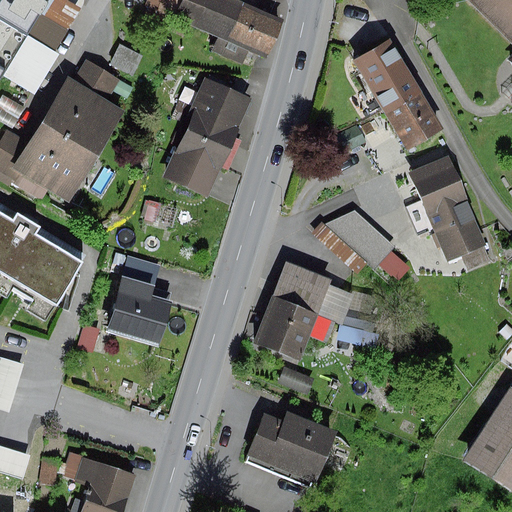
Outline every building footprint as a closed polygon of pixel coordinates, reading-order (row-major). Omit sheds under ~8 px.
[(0,0),(0,24),(12,32),(3,46),(15,53),(48,0),(0,0)] [(146,0),(144,6),(218,38),(211,54),(242,67),(249,51),(267,59),(283,21),(234,0),(146,0)] [(511,0),(469,0),(469,1),(511,44),(511,54),(507,59),(511,64),(511,0)] [(29,37),(5,77),(35,95),(60,55),(29,37)] [(391,40),(355,62),(387,115),(421,95),(423,93),(391,40)] [(143,57),(120,45),(109,66),(133,78),(143,57)] [(0,50),(0,78),(15,53),(3,46),(0,50)] [(73,81),(68,78),(29,143),(7,129),(0,140),(0,173),(19,185),(24,175),(69,202),(124,111),(108,101),(120,81),(86,60),(73,81)] [(253,99),(205,77),(188,115),(191,117),(164,178),(209,198),(253,99)] [(442,131),(421,95),(387,115),(386,116),(407,152),(442,131)] [(448,156),(408,173),(447,263),(487,246),(448,156)] [(88,256),(0,203),(0,295),(7,300),(12,292),(31,304),(26,312),(47,324),(88,256)] [(395,247),(354,211),(325,225),(321,222),(311,234),(358,275),(368,265),(374,271),(395,247)] [(332,280),(286,262),(254,343),(300,362),(310,337),(331,285),(332,280)] [(156,287),(122,278),(107,332),(160,347),(171,307),(152,301),(156,287)] [(354,295),(331,285),(310,337),(327,344),(336,323),(343,326),(349,310),(354,295)] [(355,292),(354,295),(349,310),(371,315),(376,297),(355,292)] [(100,330),(84,325),(77,349),(93,354),(100,330)] [(380,334),(340,325),(336,340),(357,345),(356,350),(375,354),(380,334)] [(24,365),(0,357),(0,410),(9,413),(24,365)] [(315,380),(285,368),(278,384),(308,396),(315,380)] [(511,387),(464,461),(511,492),(511,387)] [(283,421),(265,414),(245,462),(309,489),(312,482),(317,484),(338,433),(287,412),(283,421)] [(30,456),(0,445),(0,471),(23,479),(30,456)] [(123,511),(137,475),(69,454),(63,477),(90,486),(81,511),(123,511)] [(57,485),(58,460),(41,460),(40,484),(57,485)]
